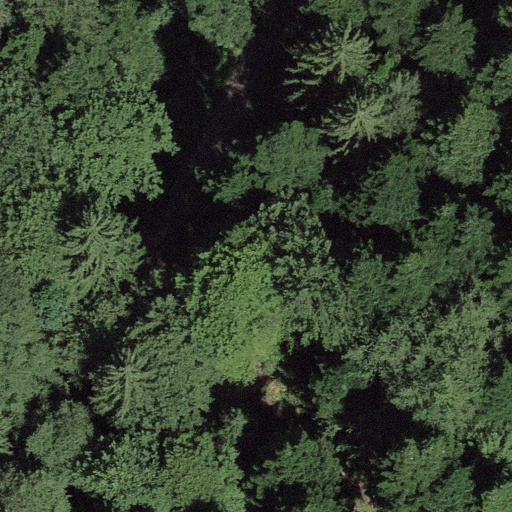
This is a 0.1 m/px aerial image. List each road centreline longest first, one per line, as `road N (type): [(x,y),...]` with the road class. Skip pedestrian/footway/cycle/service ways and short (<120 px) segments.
road 1 (track): [(279,0),(133,280),(0,487)]
road 2 (track): [(133,280),(359,511)]
